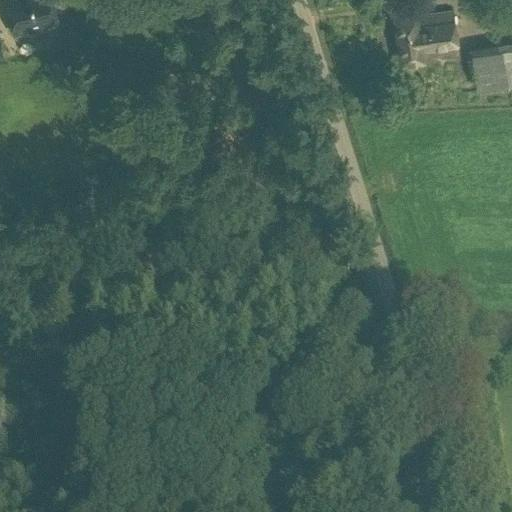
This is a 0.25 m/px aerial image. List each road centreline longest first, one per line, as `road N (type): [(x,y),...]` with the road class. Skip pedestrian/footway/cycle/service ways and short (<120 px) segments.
road 1 (unclassified): [(393,311),(297,0)]
road 2 (residential): [(436,511),(393,311)]
